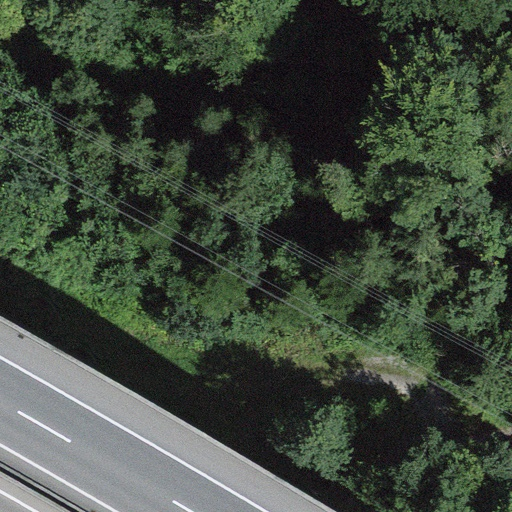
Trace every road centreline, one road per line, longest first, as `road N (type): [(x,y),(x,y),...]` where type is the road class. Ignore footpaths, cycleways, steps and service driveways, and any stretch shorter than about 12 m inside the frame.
road 1 (track): [(511,432),(360,366),(188,428),(0,404)]
road 2 (motorway): [(195,511),(0,399)]
road 3 (track): [(365,511),(428,456),(511,452)]
